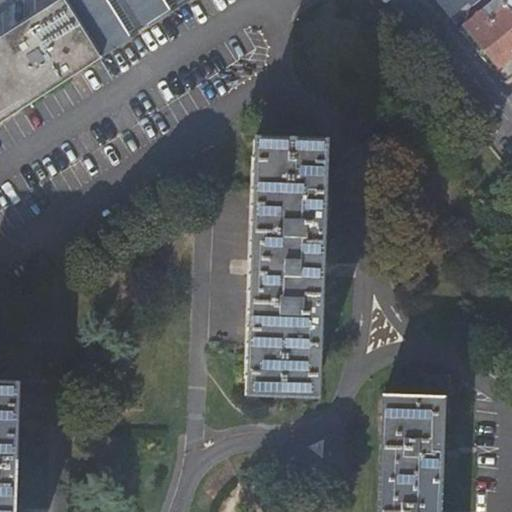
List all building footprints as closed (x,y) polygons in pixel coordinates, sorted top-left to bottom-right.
[(59,0),(0,38),(0,124),(191,0),(59,0)] [(0,34),(44,6),(39,0),(20,0),(0,13),(0,34)] [(478,0),(435,0),(449,18),(467,3),(470,6),(478,0)] [(498,67),(511,55),(511,14),(500,0),(492,0),(464,25),(481,46),(498,67)] [(511,0),(500,0),(511,14),(511,0)] [(322,146),(255,144),(247,396),(316,398),(322,146)] [(425,402),(386,401),(382,511),(438,511),(442,408),(451,408),(452,377),(427,377),(425,402)] [(0,511),(11,511),(16,386),(0,385),(0,511)]
